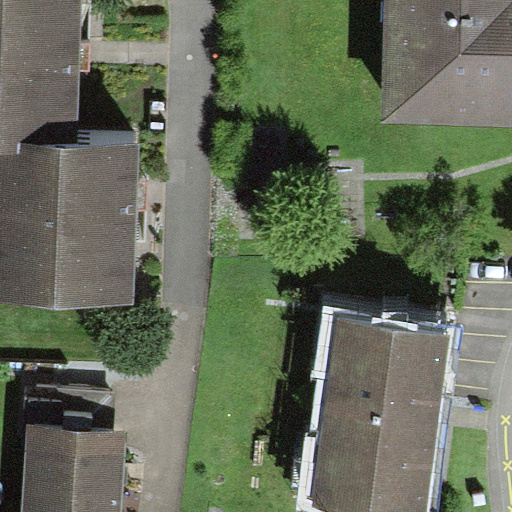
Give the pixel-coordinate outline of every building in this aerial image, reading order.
[(0,0),(0,138),(74,140),(76,0),(0,0)] [(511,0),(396,0),(394,96),(511,98),(511,0)] [(125,141),(74,140),(0,138),(0,308),(121,311),(125,141)] [(328,298),(305,483),(419,497),(441,312),(328,298)] [(23,408),(18,494),(109,500),(115,414),(23,408)] [(108,511),(109,500),(18,494),(16,511),(108,511)]
